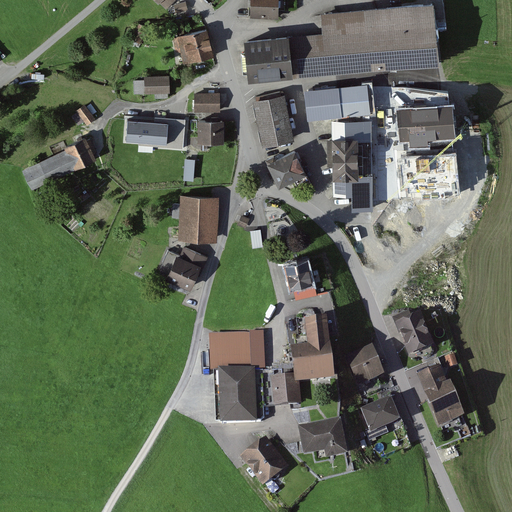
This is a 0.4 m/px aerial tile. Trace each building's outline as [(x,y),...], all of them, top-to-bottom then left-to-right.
[(155,0),(159,3),(160,2),(167,9),(176,0),(155,0)] [(250,0),(250,18),(279,19),(279,10),(285,10),(285,0),(250,0)] [(186,1),(174,4),(176,12),(188,9),(186,1)] [(322,32),(245,39),(249,81),(439,62),(433,2),(320,13),(322,32)] [(148,27),(139,23),(136,31),(144,35),(148,27)] [(178,36),(173,38),(177,52),(181,51),(184,63),(215,56),(208,28),(184,34),(182,24),(175,26),(178,36)] [(170,75),(145,76),(145,79),(133,80),(134,94),(154,93),(155,98),(169,97),(168,92),(171,92),(170,75)] [(366,81),(336,84),(339,116),(361,114),(370,113),(366,81)] [(311,89),(307,92),(309,117),(339,116),(336,84),(311,89)] [(220,92),(195,92),(195,112),(221,112),(220,92)] [(285,93),(253,99),(263,146),(295,140),(285,93)] [(393,128),(393,98),(380,98),(380,128),(393,128)] [(96,118),(85,103),(76,110),(77,112),(84,121),(87,125),(96,118)] [(84,121),(77,112),(72,116),(78,125),(84,121)] [(341,120),(332,120),(332,139),(327,139),(328,168),(333,168),(333,196),(352,196),(352,210),(372,210),(370,122),(361,122),(361,114),(339,116),(341,120)] [(183,148),(185,119),(165,117),(165,121),(128,119),(127,140),(139,141),(139,145),(183,148)] [(225,119),(198,120),(198,142),(225,142),(225,119)] [(88,139),(86,136),(85,136),(84,136),(81,137),(82,138),(64,147),(65,149),(23,170),(33,190),(97,158),(94,153),(97,151),(90,138),(88,139)] [(275,155),(266,159),(271,170),(275,177),(279,187),(292,181),(295,188),(311,181),(296,149),(277,158),(275,155)] [(195,159),(185,158),(183,180),(194,181),(195,159)] [(219,196),(181,195),(181,203),(173,202),(173,217),(180,218),(179,240),(217,241),(219,196)] [(250,218),(242,215),(238,224),(246,228),(250,218)] [(262,234),(254,231),(250,244),(259,247),(262,234)] [(209,257),(184,246),(180,255),(169,250),(160,270),(168,274),(166,279),(191,290),(197,275),(200,276),(209,257)] [(308,259),(285,265),(291,290),(314,285),(308,259)] [(421,313),(396,323),(409,357),(435,346),(421,313)] [(328,318),(305,321),(308,346),(291,348),(295,376),(295,384),(300,383),(335,379),(328,318)] [(211,372),(215,372),(266,370),(264,332),(209,335),(211,372)] [(373,347),(346,358),(358,388),(385,377),(373,347)] [(454,355),(445,358),(449,369),(458,366),(454,355)] [(440,366),(417,375),(439,427),(465,416),(451,383),(447,384),(440,366)] [(266,370),(215,372),(216,424),(221,424),(221,426),(258,425),(257,422),(261,422),(264,418),(264,407),(274,407),(271,378),(283,377),(283,369),(266,370)] [(283,377),(271,378),(274,407),(274,408),(302,405),(300,383),(295,384),(295,376),(283,377)] [(391,397),(360,410),(369,431),(366,432),(370,442),(389,434),(386,428),(401,421),(391,397)] [(341,419),(298,428),(304,456),(325,451),(327,459),(349,454),(341,419)] [(289,467),(266,438),(240,459),(263,487),(289,467)]
